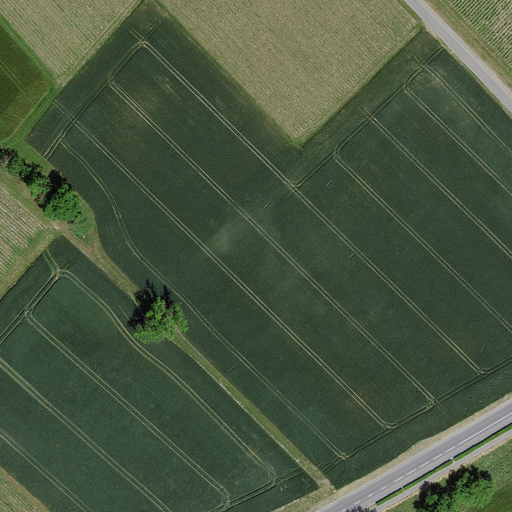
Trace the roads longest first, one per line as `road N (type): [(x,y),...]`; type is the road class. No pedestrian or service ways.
road 1 (secondary): [(511,411),(340,511)]
road 2 (track): [(134,0),(3,148)]
road 3 (tertiary): [(511,103),(412,0)]
